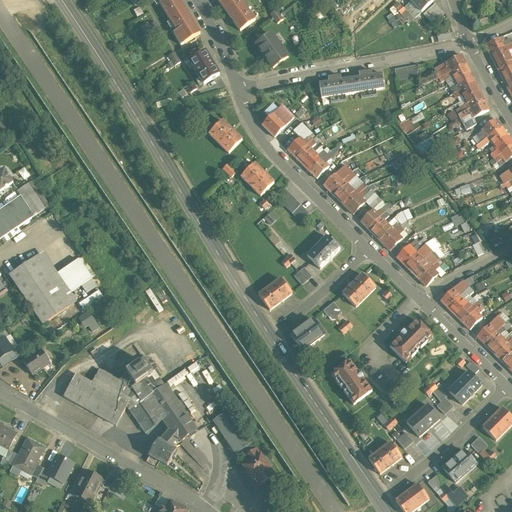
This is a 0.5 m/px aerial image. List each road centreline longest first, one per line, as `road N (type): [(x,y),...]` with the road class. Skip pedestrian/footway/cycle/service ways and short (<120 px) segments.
road 1 (tertiary): [(389,511),(266,333),(61,0)]
road 2 (secondary): [(0,14),(338,511)]
road 3 (residential): [(238,93),(468,44)]
road 4 (unclassified): [(0,395),(202,508)]
road 5 (residential): [(371,247),(251,130),(238,93)]
road 6 (residential): [(390,490),(511,387)]
road 7 (residential): [(279,325),(371,247)]
road 8 (residential): [(511,387),(426,303)]
